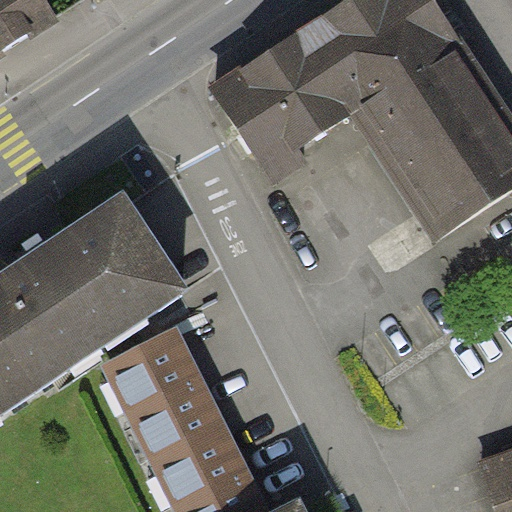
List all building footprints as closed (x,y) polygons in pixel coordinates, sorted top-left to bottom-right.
[(0,0),(0,59),(50,30),(32,0),(0,0)] [(511,138),(423,0),(375,0),(221,98),(268,172),(351,120),(436,253),(511,204),(511,138)] [(0,417),(182,296),(122,208),(0,289),(0,417)] [(164,511),(256,511),(172,342),(98,378),(164,511)] [(511,511),(511,461),(475,475),(488,511),(511,511)]
